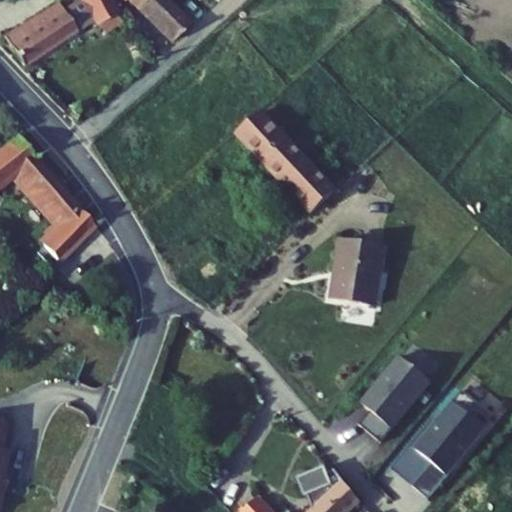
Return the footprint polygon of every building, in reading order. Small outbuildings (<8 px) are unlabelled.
[(97,0),(100,3),(105,0),(13,0),(0,8),(0,16),(17,43),(89,0),(97,0)] [(155,0),(172,17),(190,0),(155,0)] [(238,135),(262,161),(298,127),(292,119),(281,128),(265,110),(238,135)] [(0,159),(15,148),(32,134),(15,113),(0,125),(0,159)] [(262,161),(287,188),(313,164),(295,143),(305,134),(298,127),(262,161)] [(40,235),(51,246),(89,207),(32,134),(15,148),(58,199),(31,227),(34,229),(27,236),(33,243),(40,235)] [(287,188),(308,210),(345,177),(336,171),(327,180),(313,164),(287,188)] [(33,243),(43,253),(51,246),(40,235),(33,243)] [(328,247),(322,305),(370,310),(376,251),(328,247)] [(428,360),(399,337),(362,381),(374,385),(360,402),(380,419),(428,360)] [(479,382),(462,368),(414,425),(432,439),(413,463),(430,477),(487,409),(469,394),(479,382)] [(240,485),(263,511),(323,511),(364,477),(336,449),(330,454),(328,445),(301,452),(306,471),(308,470),(312,486),(298,498),(288,485),(280,493),(260,469),(240,485)]
